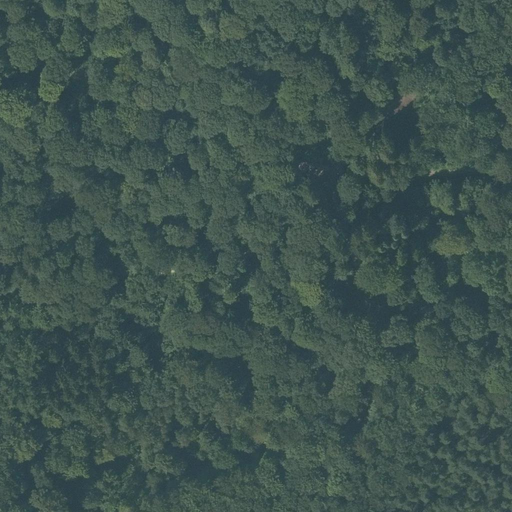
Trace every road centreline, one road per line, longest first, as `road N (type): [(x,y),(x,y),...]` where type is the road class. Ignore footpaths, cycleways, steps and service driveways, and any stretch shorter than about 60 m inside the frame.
road 1 (unknown): [(372,330),(296,421),(262,444),(59,511)]
road 2 (track): [(322,173),(257,247),(155,272),(94,268),(0,289)]
road 3 (track): [(0,30),(199,108),(322,173)]
road 4 (track): [(372,330),(360,410),(276,511)]
road 5 (track): [(322,173),(511,168)]
road 6 (track): [(322,173),(353,243),(372,330)]
road 7 (track): [(400,101),(491,0)]
road 8 (unknown): [(400,101),(511,45)]
